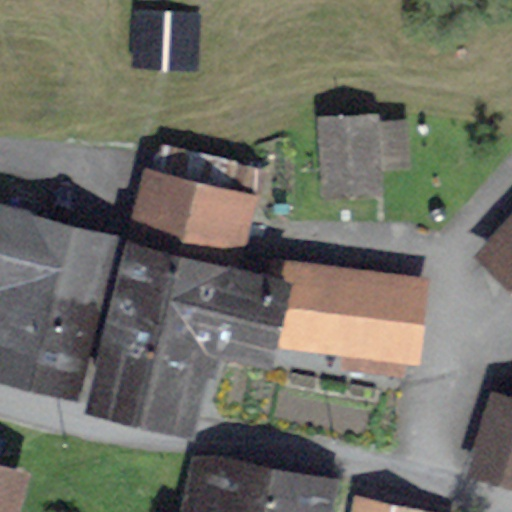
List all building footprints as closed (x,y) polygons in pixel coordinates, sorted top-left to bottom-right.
[(147,2),(148,44),(199,43),(199,0),(147,2)] [(328,126),(330,167),(370,165),(368,124),(328,126)] [(203,333),(259,346),(263,332),(272,286),(218,272),(236,202),(152,181),(99,390),(184,411),(203,333)] [(0,361),(0,365),(67,382),(101,236),(45,224),(49,211),(6,202),(0,226),(0,330),(6,332),(0,361)] [(511,224),(486,253),(511,277),(511,224)] [(410,287),(276,269),(272,286),(263,332),(347,343),(344,364),(398,371),(410,287)] [(511,406),(492,400),(470,467),(511,481),(511,406)] [(324,511),(332,481),(216,456),(211,486),(194,482),(186,511),(324,511)] [(0,511),(2,511),(12,475),(0,471),(0,511)] [(379,511),(336,503),(334,511),(379,511)]
